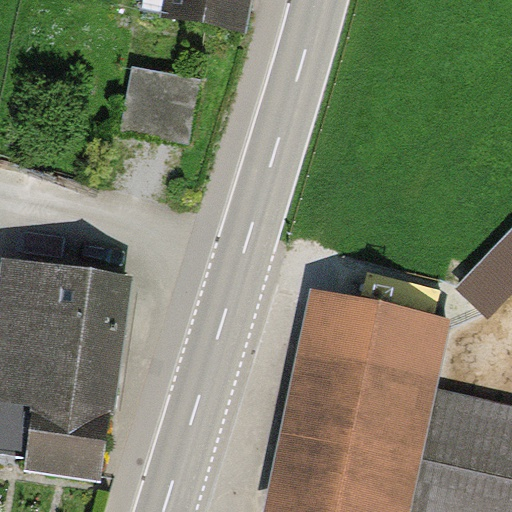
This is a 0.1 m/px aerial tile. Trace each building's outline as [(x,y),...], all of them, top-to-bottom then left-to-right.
[(232,42),(241,0),(140,0),(136,21),(232,42)] [(114,131),(186,138),(192,80),(119,73),(114,131)] [(487,313),(511,295),(511,245),(463,280),(487,313)] [(121,280),(0,260),(0,407),(98,423),(121,280)] [(441,331),(325,301),(314,344),(430,374),(441,331)] [(405,511),(432,384),(287,354),(255,511),(405,511)] [(511,511),(511,404),(443,388),(412,511),(511,511)] [(86,447),(4,429),(0,448),(0,461),(79,479),(86,447)]
